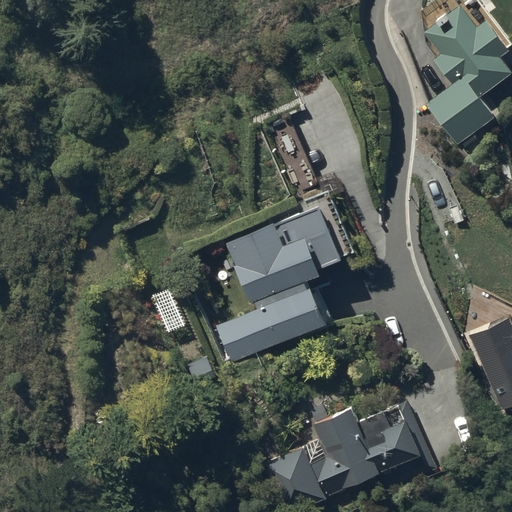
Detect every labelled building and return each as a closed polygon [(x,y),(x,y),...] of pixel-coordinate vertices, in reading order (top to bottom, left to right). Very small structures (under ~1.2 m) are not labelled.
[(435,56),(453,79),(425,103),(458,142),(495,112),(480,93),(511,66),(511,63),(499,48),(509,40),(488,14),(486,16),(476,2),(467,9),(460,0),(459,0),(424,29),(442,51),(435,56)] [(353,241),(328,185),(225,238),(252,300),(255,299),(258,305),(216,325),(234,361),(329,316),(316,289),(331,281),(319,261),(353,241)] [(511,394),(511,317),(507,306),(468,325),(503,399),(511,394)] [(217,372),(207,354),(188,364),(197,382),(217,372)] [(312,457),(305,441),(262,460),(285,511),(351,483),(349,479),(422,448),(400,401),(360,419),(352,403),(314,420),(327,450),(312,457)]
